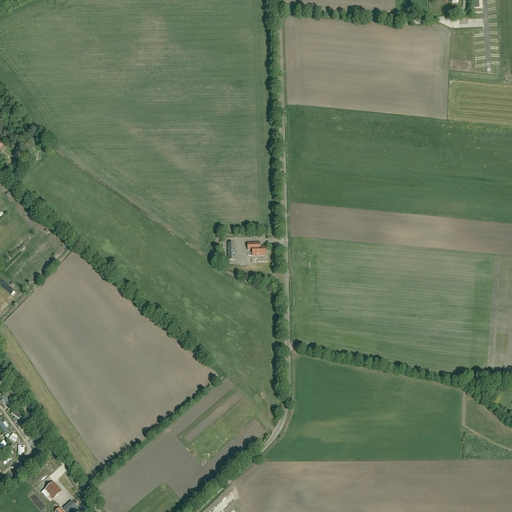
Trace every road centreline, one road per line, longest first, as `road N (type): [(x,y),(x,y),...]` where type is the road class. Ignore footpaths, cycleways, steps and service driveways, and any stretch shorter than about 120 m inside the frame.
road 1 (unclassified): [(193,511),(270,441),(286,404),(276,0)]
road 2 (unclassified): [(98,511),(0,370)]
